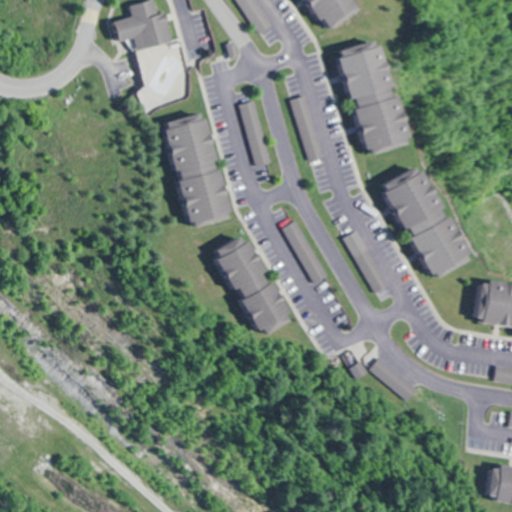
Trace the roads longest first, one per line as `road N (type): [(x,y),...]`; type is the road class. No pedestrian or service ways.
road 1 (residential): [(0,80),(40,85),(64,70),(96,0),(244,43),(292,191),(370,323),(424,371),(511,397)]
road 2 (residential): [(0,359),(177,511)]
